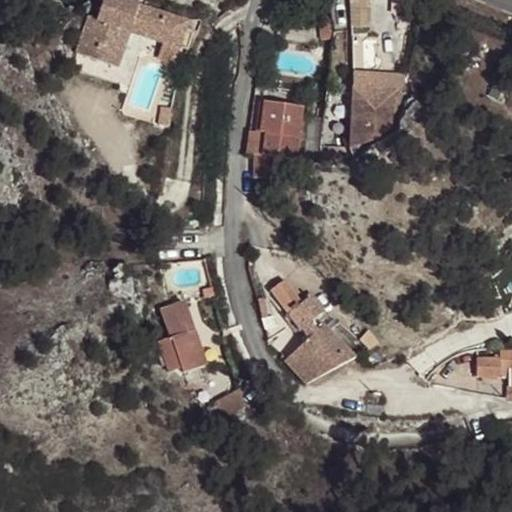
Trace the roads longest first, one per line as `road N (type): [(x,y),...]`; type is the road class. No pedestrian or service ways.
road 1 (residential): [(511,410),(371,406),(295,390),(268,366),(246,325),(230,241),(259,0)]
road 2 (unknown): [(336,399),(511,326)]
